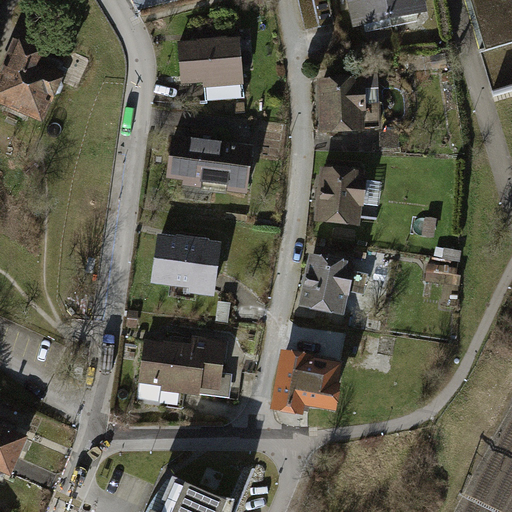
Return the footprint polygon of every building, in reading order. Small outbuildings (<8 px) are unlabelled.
[(336,26),(330,0),(299,0),(307,32),(336,26)] [(391,25),(385,0),(346,0),(353,33),(391,25)] [(429,17),(425,0),(385,0),(391,25),(429,17)] [(511,0),(469,0),(486,53),(486,55),(511,47),(511,0)] [(199,43),(180,44),(183,87),(206,86),(207,103),(246,100),(245,88),(246,87),(243,40),(231,41),(230,39),(199,41),(199,43)] [(48,55),(17,42),(0,81),(0,108),(46,128),(57,103),(59,104),(67,84),(41,72),(48,55)] [(511,91),(511,47),(486,55),(486,53),(481,55),(493,97),(511,91)] [(382,80),(320,81),(321,136),(368,135),(368,132),(383,131),(382,80)] [(401,132),(381,132),(381,150),(401,151),(401,132)] [(257,150),(174,138),(168,181),(186,183),(185,188),(250,197),(257,150)] [(369,175),(322,170),(317,225),(363,229),(365,211),(368,211),(371,180),(369,180),(369,175)] [(179,240),(160,237),(153,287),(192,292),(191,297),(218,300),(225,246),(212,244),(212,243),(179,238),(179,240)] [(353,261),(308,252),(297,305),(342,314),(347,290),(363,294),(367,273),(351,270),(353,261)] [(193,348),(146,342),(138,403),(184,409),(185,396),(202,398),(203,395),(230,399),(233,376),(225,375),(229,343),(194,339),(193,348)] [(312,354),(279,348),(268,407),(301,413),(302,403),(332,409),(341,361),(312,356),(312,354)] [(0,428),(0,475),(14,482),(20,468),(32,442),(0,428)] [(212,511),(220,496),(167,473),(151,508),(144,505),(140,511),(212,511)]
